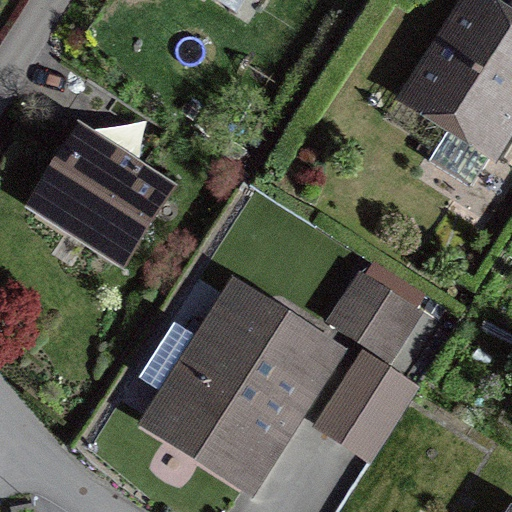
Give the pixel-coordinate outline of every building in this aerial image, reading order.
[(471,0),(408,100),(450,127),(429,161),(471,188),(511,123),(511,24),(474,0),(471,0)] [(38,209),(117,259),(164,186),(85,136),(38,209)] [(335,321),(389,355),(415,311),(363,278),(335,321)] [(155,422),(248,481),(329,354),(236,295),(155,422)] [(413,389),(363,357),(322,420),(373,452),(413,389)]
